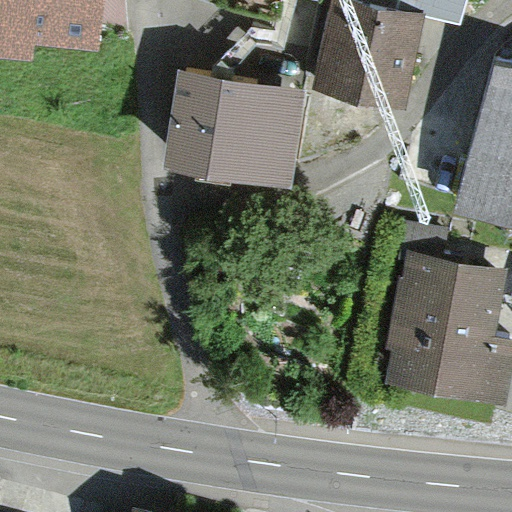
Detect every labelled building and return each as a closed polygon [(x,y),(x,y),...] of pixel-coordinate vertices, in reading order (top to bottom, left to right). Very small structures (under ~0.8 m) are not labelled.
[(0,0),(0,52),(28,55),(29,40),(97,47),(102,0),(0,0)] [(203,0),(274,18),(278,0),(203,0)] [(332,0),(311,88),(405,110),(425,18),(357,2),(346,0),(332,0)] [(425,18),(460,24),(466,0),(357,0),(357,2),(425,18)] [(165,151),(276,171),(293,81),(182,61),(165,151)] [(511,67),(495,62),(453,213),(511,229),(511,67)] [(389,381),(503,401),(511,349),(511,339),(494,336),(505,274),(442,263),(448,233),(417,228),(407,284),(399,283),(388,347),(395,348),(389,381)]
